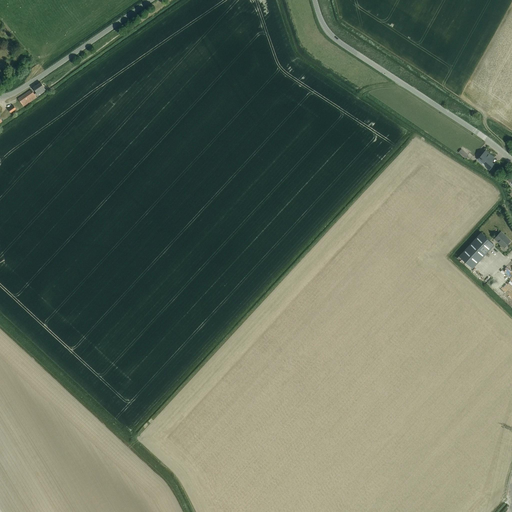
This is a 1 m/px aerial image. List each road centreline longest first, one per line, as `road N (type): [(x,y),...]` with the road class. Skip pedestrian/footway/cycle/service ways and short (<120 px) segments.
road 1 (tertiary): [(511,160),(340,43),(315,0)]
road 2 (tertiary): [(0,96),(150,0)]
